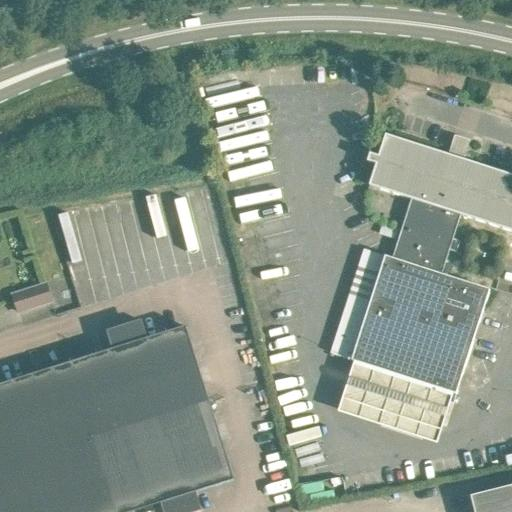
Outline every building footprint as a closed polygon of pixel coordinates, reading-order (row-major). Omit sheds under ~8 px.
[(443,236),(454,239),(461,216),(511,231),(511,175),(386,135),(379,157),(371,154),(368,162),(377,165),(370,186),(412,200),(402,229),(441,242),(443,236)] [(200,195),(205,224),(222,221),(217,192),(200,195)] [(460,242),(454,239),(443,236),(441,242),(402,229),(393,259),(442,275),(450,251),(457,253),(460,242)] [(442,275),(393,259),(386,257),(352,361),(435,388),(432,397),(454,404),(490,291),(442,275)] [(19,312),(52,302),(46,285),(14,295),(19,312)] [(113,350),(104,353),(0,385),(0,511),(136,511),(161,504),(163,511),(200,511),(202,511),(196,493),(235,481),(186,327),(147,339),(141,321),(107,332),(113,350)] [(474,511),(511,511),(511,486),(471,497),(474,511)]
